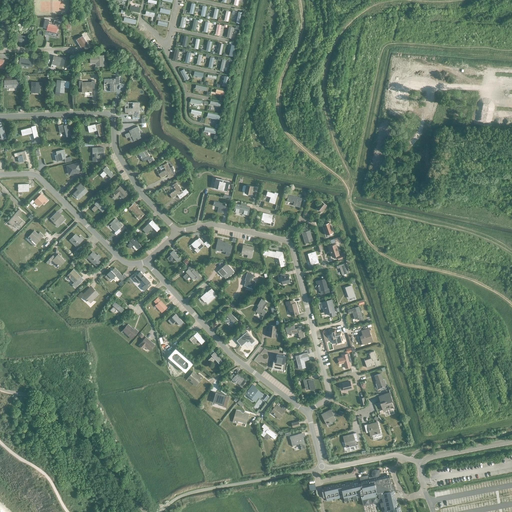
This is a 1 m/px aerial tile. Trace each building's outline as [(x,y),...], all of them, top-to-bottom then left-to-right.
[(45,19),(43,28),(47,29),(52,30),(51,33),(56,34),(58,26),(49,24),(49,20),(45,19)] [(76,39),(79,44),(82,47),(84,46),(86,49),(90,47),(88,44),(88,43),(83,37),(82,35),(76,39)] [(91,63),(96,63),(96,66),(104,66),(103,55),(96,55),(96,57),(95,57),(95,55),(90,56),(91,63)] [(60,66),(62,58),(54,56),(52,63),(57,64),(56,65),(60,66)] [(25,57),(23,65),(32,66),(32,65),(35,66),(36,63),(37,63),(38,59),(28,57),(28,58),(25,57)] [(431,70),(431,65),(422,64),(422,61),(398,59),(398,64),(404,64),(403,69),(402,69),(402,67),(396,66),(395,69),(396,69),(395,77),(399,77),(398,82),(404,83),(407,80),(408,77),(420,78),(420,74),(421,74),(421,69),(431,70)] [(180,71),(185,80),(189,78),(184,69),(180,71)] [(436,80),(436,71),(430,71),(430,80),(433,80),(433,82),(436,82),(436,83),(444,84),(445,80),(436,80)] [(116,77),(116,79),(104,79),(104,83),(110,83),(110,91),(115,91),(114,84),(116,84),(120,84),(120,77),(116,77)] [(4,88),(19,87),(19,79),(4,80),(4,88)] [(56,79),(55,95),(59,95),(59,92),(64,92),(64,86),(67,86),(66,88),(68,88),(69,81),(65,81),(65,80),(56,79)] [(95,82),(82,83),(82,81),(79,81),(79,88),(82,88),(82,93),(85,93),(85,92),(92,92),(92,89),(95,89),(95,82)] [(42,86),(42,83),(32,82),(31,92),(39,93),(40,86),(42,86)] [(436,84),(420,83),(419,90),(435,92),(436,84)] [(387,110),(408,112),(409,92),(389,90),(387,110)] [(128,114),(139,114),(139,102),(133,102),(133,108),(125,108),(125,113),(128,113),(128,114)] [(63,124),(58,126),(60,133),(65,131),(66,137),(71,136),(68,124),(65,125),(66,127),(64,127),(63,124)] [(99,136),(104,135),(101,124),(98,124),(98,126),(96,126),(95,124),(88,126),(89,133),(98,130),(99,136)] [(22,135),(33,133),(34,138),(38,137),(36,126),(33,126),(33,127),(21,130),(22,135)] [(138,126),(133,129),(131,130),(131,131),(125,134),(127,138),(132,136),(134,141),(138,139),(141,138),(139,135),(140,135),(139,131),(140,130),(138,126)] [(95,153),(96,155),(96,157),(93,157),(93,161),(97,161),(97,159),(99,159),(99,155),(104,155),(103,147),(92,147),(92,153),(95,153)] [(66,162),(71,161),(70,157),(66,158),(64,149),(56,151),(57,154),(56,155),(58,161),(63,160),(63,159),(65,159),(66,162)] [(150,157),(146,150),(143,151),(138,153),(141,159),(142,159),(143,162),(147,159),(149,163),(154,160),(152,157),(150,157)] [(24,160),(27,160),(25,151),(17,153),(18,156),(17,156),(19,162),(24,161),(24,160)] [(70,170),(71,174),(82,171),(79,162),(67,165),(68,170),(70,170)] [(162,169),(165,168),(166,170),(159,174),(161,177),(167,174),(168,176),(173,173),(175,172),(173,170),(174,170),(172,166),(170,168),(167,163),(160,167),(162,169)] [(111,178),(114,175),(106,166),(104,168),(105,170),(100,175),(103,178),(107,174),(111,178)] [(216,178),(214,188),(226,191),(227,187),(229,188),(230,185),(230,184),(228,184),(229,181),(216,178)] [(176,189),(170,194),(172,198),(178,194),(179,196),(178,197),(180,199),(189,193),(186,189),(183,191),(176,182),(173,185),(176,189)] [(79,199),(82,196),(88,191),(80,184),(77,187),(79,188),(73,194),(79,199)] [(243,186),(242,190),(243,191),(245,192),(245,193),(254,195),(254,191),(252,191),(253,186),(246,185),(246,186),(244,185),(243,186)] [(113,193),(116,196),(116,197),(119,194),(123,198),(129,193),(127,190),(125,191),(120,186),(113,193)] [(274,193),(267,191),(266,195),(270,197),(269,202),(275,204),(278,193),(275,192),(274,193)] [(39,206),(46,199),(41,194),(35,201),(34,201),(35,201),(39,206)] [(300,207),(302,198),(288,195),(286,201),(288,201),(288,200),(294,201),(293,205),(300,207)] [(102,212),(106,209),(97,201),(95,203),(97,204),(92,209),(95,212),(98,208),(102,212)] [(225,207),(225,204),(214,201),(213,205),(218,207),(217,212),(221,213),(223,206),(225,207)] [(327,205),(321,201),(316,207),(322,212),(327,205)] [(135,202),(129,208),(131,210),(132,209),(137,214),(135,215),(139,219),(140,218),(144,214),(136,206),(137,205),(135,202)] [(234,209),(234,211),(248,215),(249,212),(250,206),(236,203),(234,209)] [(14,209),(10,206),(4,215),(8,218),(11,215),(20,221),(22,217),(13,211),(14,209)] [(273,215),(263,213),(261,221),(271,223),(270,225),(273,226),(275,220),(272,220),(273,215)] [(62,223),(66,219),(61,214),(57,217),(54,215),(50,219),(56,224),(59,220),(62,223)] [(115,218),(109,224),(116,231),(114,233),(117,235),(121,231),(119,229),(122,225),(115,218)] [(152,220),(150,222),(149,223),(143,229),(147,233),(153,227),(157,231),(160,228),(152,220)] [(327,235),(333,233),(330,222),(323,225),(327,235)] [(306,232),(302,233),(305,243),(313,240),(309,231),(308,231),(308,229),(305,230),(306,232)] [(34,231),(29,237),(27,239),(34,246),(36,244),(42,237),(34,231)] [(76,246),(84,239),(81,237),(79,239),(75,235),(71,239),(74,243),(73,243),(76,246)] [(138,249),(141,246),(134,237),(132,239),(133,240),(127,245),(130,248),(134,245),(138,249)] [(196,239),(193,243),(192,244),(196,249),(195,250),(198,253),(200,251),(199,250),(205,245),(208,248),(211,245),(207,241),(204,243),(199,238),(197,240),(196,239)] [(222,240),(218,239),(216,249),(219,250),(220,250),(226,251),(228,244),(223,243),(224,242),(223,242),(222,242),(221,242),(222,240)] [(336,244),(328,246),(330,253),(331,253),(332,257),(339,255),(336,244)] [(251,256),(252,255),(253,247),(245,245),(244,248),(243,248),(242,253),(248,254),(248,256),(251,256)] [(279,257),(281,264),(281,266),(286,265),(283,253),(282,253),(283,252),(280,252),(280,253),(264,249),(263,254),(279,257)] [(178,262),(181,259),(173,250),(171,252),(172,253),(167,258),(170,261),(174,258),(178,262)] [(93,252),(88,257),(91,260),(91,261),(94,264),(97,266),(101,262),(98,260),(101,257),(99,254),(97,256),(93,252)] [(312,265),(318,262),(315,252),(308,254),(312,265)] [(59,267),(65,261),(58,254),(52,260),(59,267)] [(223,277),(224,276),(226,279),(229,276),(229,277),(235,272),(227,263),(222,268),(218,271),(223,277)] [(343,275),(349,273),(346,263),(337,266),(338,268),(340,268),(343,275)] [(188,268),(189,268),(187,270),(188,271),(183,276),(186,280),(190,276),(194,280),(196,278),(198,280),(201,277),(198,275),(199,273),(197,270),(195,272),(193,270),(194,268),(191,265),(188,268)] [(112,279),(116,275),(120,279),(123,276),(115,267),(113,269),(114,271),(112,273),(110,271),(105,277),(110,282),(112,279)] [(75,282),(73,284),(75,287),(82,281),(80,279),(82,278),(74,269),(68,275),(75,282)] [(138,273),(133,278),(138,283),(142,279),(146,283),(142,287),(145,291),(151,285),(150,283),(150,282),(141,271),(139,273),(138,273)] [(253,289),(256,281),(253,280),(254,274),(248,272),(245,279),(247,279),(244,285),(253,289)] [(285,273),(280,274),(282,284),(290,282),(288,275),(286,276),(285,273)] [(321,280),(316,281),(317,285),(320,285),(321,290),(323,290),(323,293),(329,292),(328,288),(327,288),(325,279),(321,280)] [(349,298),(355,296),(351,286),(345,288),(349,298)] [(203,295),(201,297),(208,304),(210,302),(216,297),(214,294),(215,293),(212,288),(210,290),(207,292),(207,291),(203,295)] [(91,302),(99,294),(94,289),(90,292),(88,290),(83,294),(91,302)] [(160,301),(158,298),(154,301),(157,304),(156,305),(162,312),(167,307),(161,300),(160,301)] [(264,316),(267,311),(264,309),(268,302),(262,298),(258,305),(259,305),(256,311),(264,316)] [(291,316),(299,314),(296,303),(294,303),(293,300),(286,302),(287,305),(289,305),(291,316)] [(331,300),(322,302),(325,313),(330,312),(331,316),(332,316),(335,315),(331,300)] [(121,312),(124,309),(115,301),(113,304),(115,305),(110,310),(113,313),(117,309),(121,312)] [(359,306),(348,310),(349,314),(353,312),(355,319),(358,318),(359,320),(363,319),(359,306)] [(235,323),(238,320),(230,312),(228,314),(229,315),(224,320),(227,323),(231,319),(235,323)] [(168,320),(169,322),(172,325),(176,321),(180,325),(183,323),(175,314),(168,320)] [(135,330),(128,324),(123,330),(128,335),(132,339),(138,331),(136,329),(135,330)] [(275,336),(276,326),(270,325),(269,331),(266,331),(266,335),(275,336)] [(300,338),(305,337),(302,326),(299,326),(299,328),(290,330),(291,334),(299,332),(300,338)] [(368,328),(361,331),(363,335),(360,336),(363,344),(373,341),(368,328)] [(335,329),(329,330),(332,341),(334,340),(335,345),(344,343),(341,332),(336,333),(335,329)] [(246,336),(238,343),(241,346),(243,348),(250,342),(253,345),(256,342),(249,334),(249,333),(247,331),(244,334),(246,336)] [(202,344),(205,341),(197,332),(195,334),(196,335),(191,340),(194,343),(198,340),(202,344)] [(155,344),(146,337),(139,345),(143,348),(145,346),(150,350),(155,344)] [(372,358),(364,360),(366,365),(367,367),(372,366),(371,363),(373,362),(375,367),(380,365),(378,360),(377,360),(374,351),(370,352),(372,358)] [(186,369),(191,364),(177,352),(172,357),(186,369)] [(219,363),(222,360),(214,352),(212,354),(214,355),(208,360),(211,363),(215,359),(219,363)] [(304,359),(308,358),(307,353),(296,356),(299,367),(305,365),(304,359)] [(273,361),(272,367),(283,369),(285,359),(285,356),(277,354),(275,362),(273,361)] [(347,354),(342,355),(343,357),(338,359),(339,364),(344,362),(346,368),(351,367),(347,354)] [(196,385),(203,377),(200,374),(198,376),(193,372),(188,377),(193,382),(196,385)] [(233,374),(230,377),(232,379),(237,383),(242,386),(247,380),(238,373),(236,376),(235,375),(235,376),(233,374)] [(381,373),(374,376),(377,383),(376,383),(378,388),(386,385),(385,381),(384,382),(381,373)] [(311,390),(316,389),(313,379),(308,381),(308,379),(303,380),(305,387),(310,386),(311,390)] [(350,381),(342,383),(344,391),(352,389),(350,381)] [(255,386),(253,384),(249,389),(251,391),(248,395),(255,401),(259,396),(261,397),(263,394),(254,387),(255,386)] [(379,396),(381,402),(380,403),(382,407),(382,406),(383,410),(388,409),(394,407),(392,401),(393,401),(390,392),(379,396)] [(215,398),(214,402),(223,404),(223,406),(226,407),(229,397),(216,393),(214,398),(215,398)] [(279,418),(286,410),(283,407),(281,409),(276,405),(272,411),(276,415),(276,416),(279,418)] [(245,414),(240,412),(241,411),(237,410),(233,422),(237,423),(238,420),(243,421),(243,422),(246,423),(249,414),(246,413),(245,414)] [(333,421),(336,420),(331,410),(321,415),(326,424),(333,421)] [(369,432),(370,436),(373,435),(373,434),(380,432),(377,422),(364,425),(366,433),(369,432)] [(275,439),(277,435),(269,428),(264,424),(262,427),(265,429),(261,434),(264,436),(263,437),(267,440),(270,435),(275,439)] [(353,434),(343,436),(346,447),(353,445),(354,450),(359,449),(358,444),(356,445),(355,442),(358,441),(356,433),(353,433),(353,434)] [(290,436),(291,441),(292,445),(300,443),(301,449),(306,448),(303,436),(298,438),(298,434),(290,436)] [(386,475),(379,477),(380,476),(380,473),(382,472),(382,470),(380,469),(379,470),(375,470),(373,472),(372,475),(374,477),(376,478),(361,481),(341,485),(341,484),(324,488),(324,489),(321,490),(323,499),(326,498),(327,501),(343,498),(344,501),(361,497),(362,499),(378,496),(382,511),(384,510),(384,511),(401,511),(400,506),(398,507),(393,487),(392,487),(389,477),(386,477),(386,475)]
